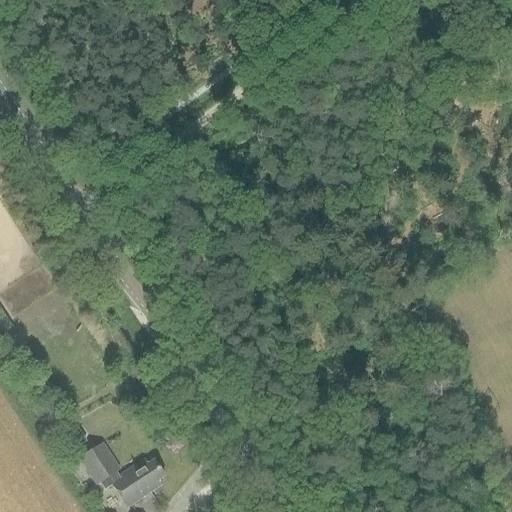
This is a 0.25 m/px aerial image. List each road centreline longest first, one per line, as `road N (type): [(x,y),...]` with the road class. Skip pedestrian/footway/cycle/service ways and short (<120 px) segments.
road 1 (tertiary): [(281,511),(0,89)]
road 2 (track): [(98,198),(365,0)]
